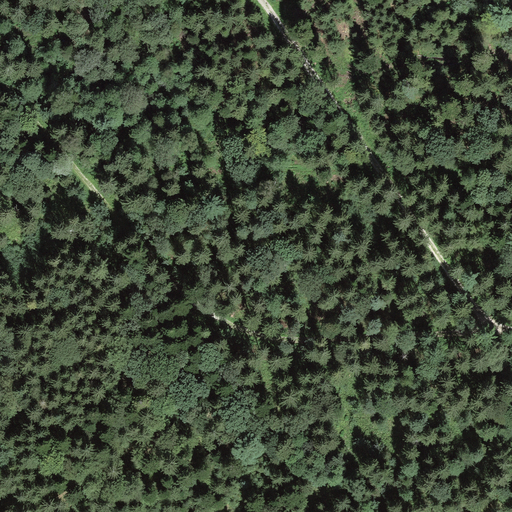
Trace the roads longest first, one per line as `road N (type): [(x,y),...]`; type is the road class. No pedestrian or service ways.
road 1 (track): [(0,78),(196,305),(224,325),(267,338),(322,339),(493,329)]
road 2 (track): [(260,0),(493,329),(511,329)]
